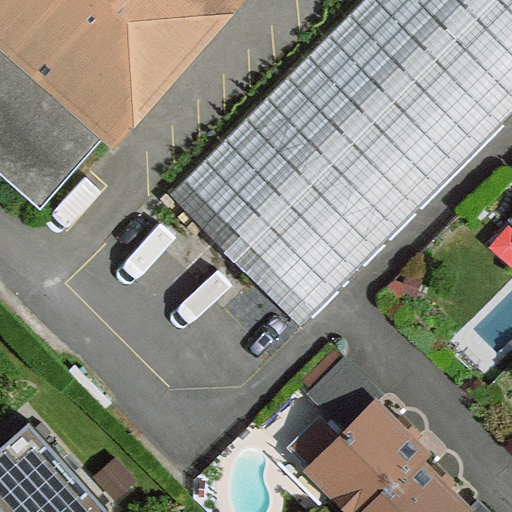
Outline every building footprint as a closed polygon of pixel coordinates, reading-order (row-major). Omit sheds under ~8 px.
[(225,0),(0,0),(0,38),(108,136),(225,0)] [(511,0),(366,0),(172,195),(301,325),(511,113),(511,0)] [(0,171),(43,209),(108,136),(0,38),(0,171)] [(349,432),(377,404),(385,395),(347,357),(308,394),(349,432)] [(343,438),(314,468),(358,511),(365,511),(419,463),(427,455),(377,404),(349,432),(343,438)] [(293,447),(314,468),(343,438),(323,418),(293,447)] [(31,422),(0,448),(0,506),(5,511),(111,511),(113,511),(31,422)] [(469,511),(419,463),(365,511),(469,511)] [(489,511),(480,502),(470,511),(489,511)]
